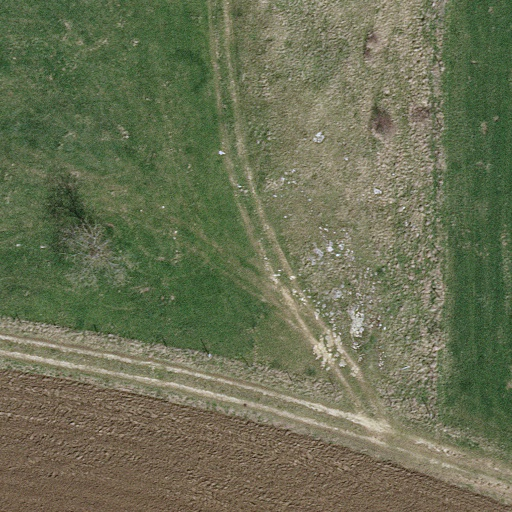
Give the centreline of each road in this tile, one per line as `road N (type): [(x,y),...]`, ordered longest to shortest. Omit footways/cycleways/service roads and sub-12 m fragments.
road 1 (track): [(511,480),(391,436),(107,365),(0,348)]
road 2 (track): [(391,436),(337,400),(281,303),(236,183),(216,0)]
